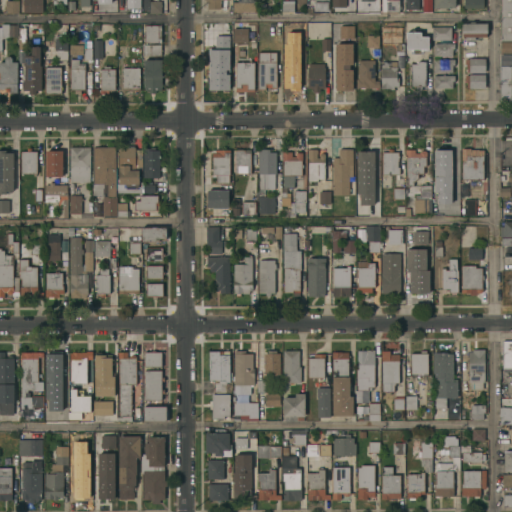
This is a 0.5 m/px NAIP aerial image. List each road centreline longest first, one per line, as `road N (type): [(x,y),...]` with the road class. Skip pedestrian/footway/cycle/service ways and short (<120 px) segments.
road 1 (residential): [(0,121),(511,116)]
road 2 (residential): [(0,327),(511,323)]
road 3 (residential): [(187,0),(187,511)]
